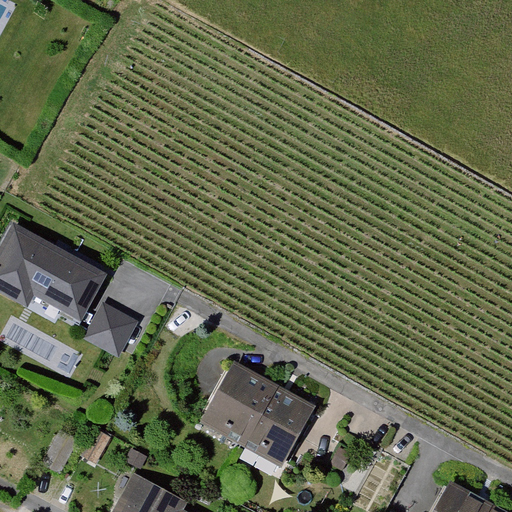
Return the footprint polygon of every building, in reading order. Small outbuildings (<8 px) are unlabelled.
[(0,256),(0,291),(30,307),(36,295),(82,320),(105,277),(17,228),(0,256)] [(106,306),(86,340),(120,359),(140,325),(123,316),(106,306)] [(316,408),(234,364),(217,397),(222,404),(208,426),(283,469),(316,408)] [(79,443),(62,433),(43,466),(62,477),(79,443)] [(187,511),(188,510),(137,481),(120,511),(187,511)] [(507,511),(454,483),(437,511),(507,511)]
